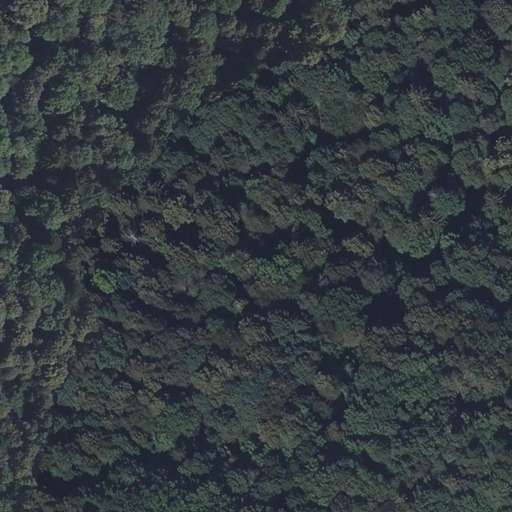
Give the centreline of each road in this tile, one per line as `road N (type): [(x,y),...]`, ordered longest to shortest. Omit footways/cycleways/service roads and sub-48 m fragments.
road 1 (track): [(511,28),(397,51),(221,117),(178,124),(124,114),(0,17)]
road 2 (track): [(511,244),(210,292),(114,268),(0,222)]
